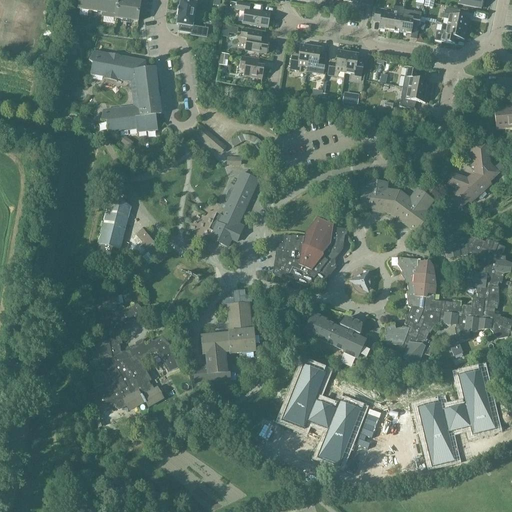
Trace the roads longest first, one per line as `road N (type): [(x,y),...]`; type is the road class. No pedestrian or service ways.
road 1 (residential): [(234,277),(264,217),(307,184),(418,158),(438,132),(451,73)]
road 2 (residential): [(454,67),(371,44),(359,33),(283,20)]
